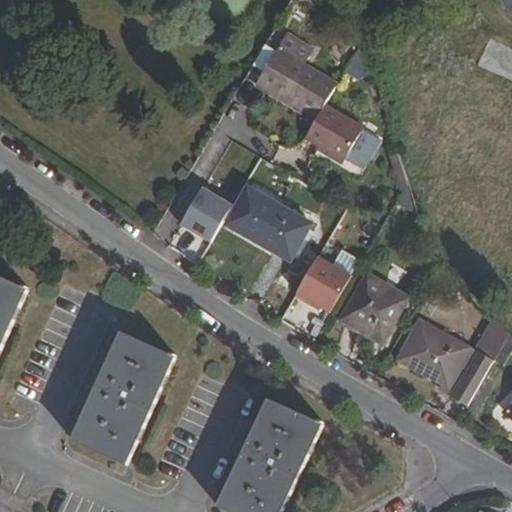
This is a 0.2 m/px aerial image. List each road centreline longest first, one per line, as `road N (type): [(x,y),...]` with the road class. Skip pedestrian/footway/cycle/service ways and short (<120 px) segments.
road 1 (residential): [(0,158),(228,320),(481,465)]
road 2 (residential): [(0,443),(151,511)]
